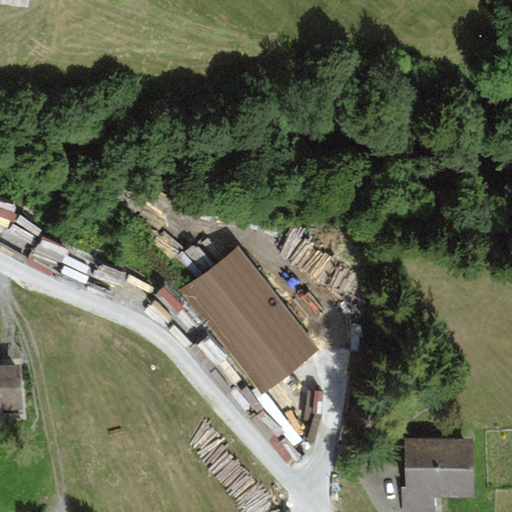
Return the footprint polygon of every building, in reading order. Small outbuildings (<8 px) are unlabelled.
[(19,178),(0,174),(0,205),(13,208),(19,178)] [(182,243),(196,227),(175,209),(161,225),(182,243)] [(319,352),(239,248),(182,292),(262,396),(319,352)] [(21,364),(0,364),(0,418),(3,418),(3,412),(22,411),(21,364)] [(402,487),(401,511),(436,511),(437,497),(474,496),(473,439),(407,439),(407,487),(402,487)]
